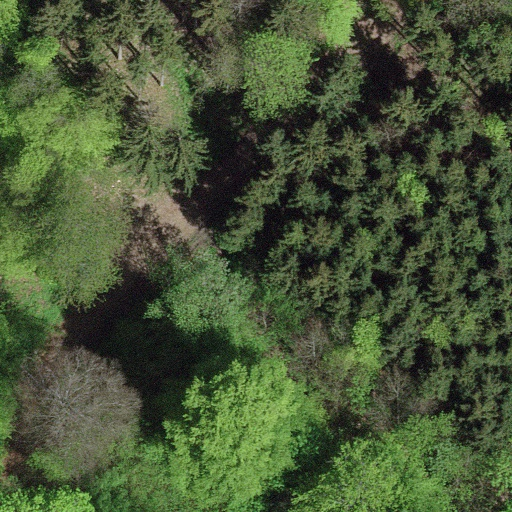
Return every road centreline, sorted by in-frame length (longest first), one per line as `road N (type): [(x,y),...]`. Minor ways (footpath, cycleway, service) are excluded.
road 1 (track): [(0,435),(155,224),(338,72),(409,0)]
road 2 (track): [(155,224),(238,293),(320,437),(405,511)]
